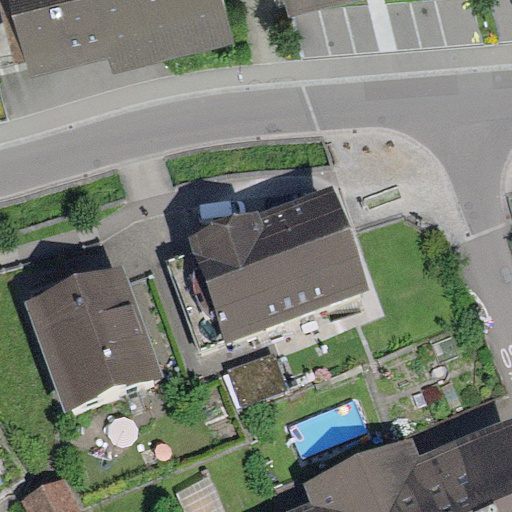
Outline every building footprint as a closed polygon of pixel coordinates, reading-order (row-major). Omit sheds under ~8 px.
[(14,0),(31,64),(112,44),(115,62),(155,52),(234,32),(226,0),(14,0)] [(324,212),(159,265),(189,359),(354,306),(324,212)] [(44,309),(17,319),(52,423),(145,391),(109,287),(44,309)] [(511,511),(511,419),(419,458),(412,441),(306,485),(314,504),(294,511),(511,511)] [(0,454),(0,490),(16,481),(0,454)] [(65,511),(54,489),(16,507),(17,511),(65,511)]
